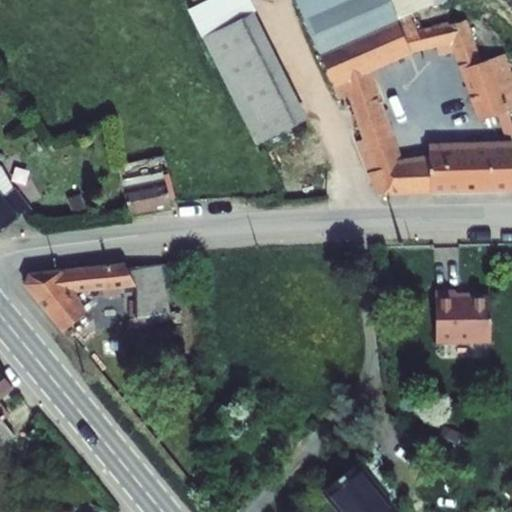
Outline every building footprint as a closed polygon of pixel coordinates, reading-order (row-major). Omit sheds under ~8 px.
[(353,44),(402,26),(392,0),(317,0),(303,5),(316,39),(347,27),(353,44)] [(313,119),(261,11),(212,35),(263,143),(313,119)] [(480,65),(467,20),(408,42),(402,26),(353,44),(323,56),(335,88),(345,84),(368,143),(360,145),(382,199),(412,193),(404,172),(369,75),(447,47),(451,58),(462,54),(485,124),(503,119),(509,141),(511,139),(511,58),(511,56),(480,65)] [(323,56),(353,44),(347,27),(316,39),(323,56)] [(511,189),(511,147),(431,147),(431,165),(431,189),(511,189)] [(124,167),(129,183),(166,173),(162,155),(124,167)] [(0,232),(30,208),(6,160),(0,165),(0,232)] [(431,189),(431,165),(404,172),(412,193),(425,189),(431,189)] [(129,183),(138,212),(174,206),(166,173),(129,183)] [(164,258),(128,263),(166,309),(171,309),(164,258)] [(26,278),(63,323),(84,306),(74,294),(142,284),(146,311),(166,309),(128,263),(124,259),(30,265),(26,278)] [(497,336),(497,293),(462,293),(462,286),(441,286),(441,336),(497,336)] [(0,402),(7,397),(24,384),(9,364),(0,370),(0,402)] [(0,448),(21,432),(9,416),(17,410),(7,397),(0,402),(0,448)] [(399,511),(401,511),(361,464),(333,487),(353,511),(399,511)]
